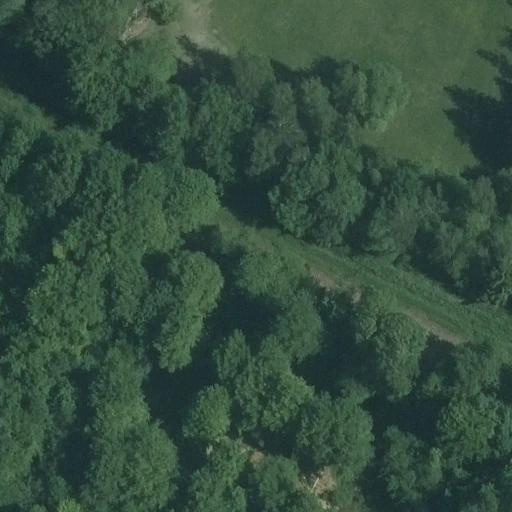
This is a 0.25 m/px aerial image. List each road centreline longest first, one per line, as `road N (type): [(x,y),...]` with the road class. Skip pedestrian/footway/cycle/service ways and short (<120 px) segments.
road 1 (track): [(0,57),(511,321)]
road 2 (track): [(511,359),(0,96)]
